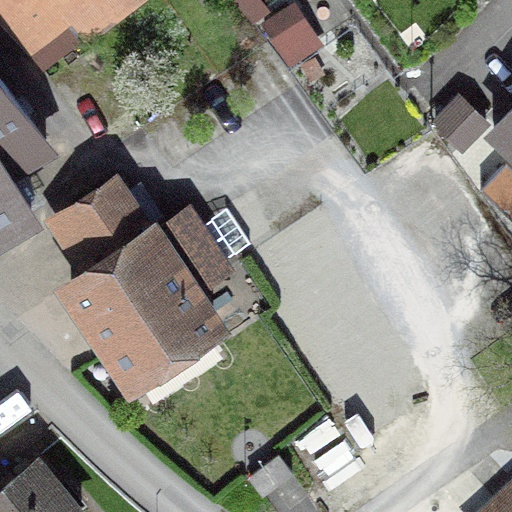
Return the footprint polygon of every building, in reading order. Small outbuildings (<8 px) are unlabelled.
[(0,0),(0,19),(24,50),(65,19),(80,39),(130,0),(0,0)] [(458,90),(432,116),(457,140),(483,114),(458,90)] [(0,228),(27,213),(4,173),(55,143),(26,94),(0,108),(0,228)] [(511,105),(489,130),(511,152),(511,105)] [(187,293),(147,234),(111,180),(61,213),(98,267),(67,288),(128,379),(208,325),(187,293)] [(221,270),(182,211),(147,234),(187,293),(221,270)] [(245,478),(258,496),(288,474),(274,455),(245,478)] [(0,511),(72,511),(31,463),(0,488),(0,511)] [(511,511),(511,480),(478,511),(511,511)]
